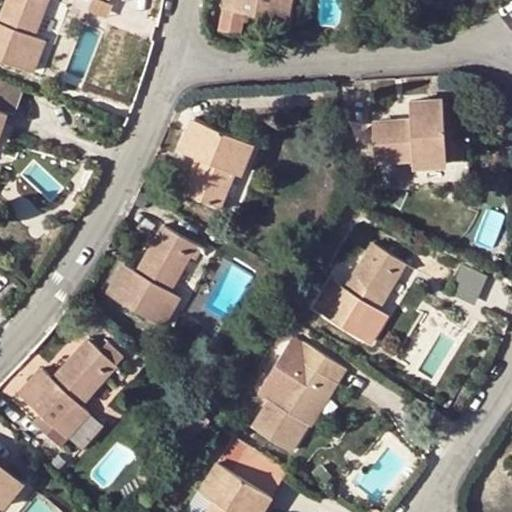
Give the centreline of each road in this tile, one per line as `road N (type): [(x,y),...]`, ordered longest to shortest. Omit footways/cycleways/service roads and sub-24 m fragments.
road 1 (residential): [(0,355),(58,287),(179,66)]
road 2 (residential): [(179,66),(417,49),(500,28)]
road 3 (residential): [(438,468),(511,360)]
